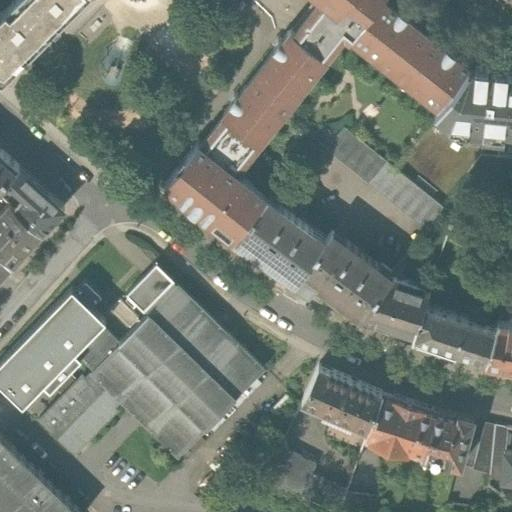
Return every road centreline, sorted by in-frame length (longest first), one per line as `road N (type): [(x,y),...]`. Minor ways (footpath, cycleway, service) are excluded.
road 1 (residential): [(101,210),(136,211),(256,297),(368,354),(511,394)]
road 2 (residential): [(101,210),(0,324)]
road 3 (residential): [(101,210),(0,116)]
